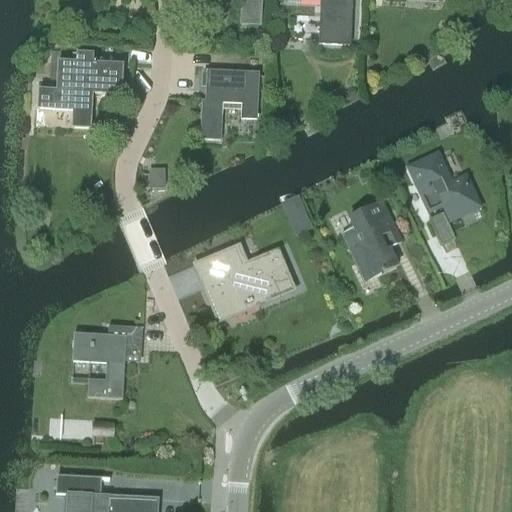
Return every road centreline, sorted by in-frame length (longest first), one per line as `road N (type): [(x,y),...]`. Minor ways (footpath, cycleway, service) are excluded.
road 1 (residential): [(228,421),(212,411),(124,207),(124,166),(158,88),(164,0)]
road 2 (tertiary): [(247,434),(291,393),(511,292)]
